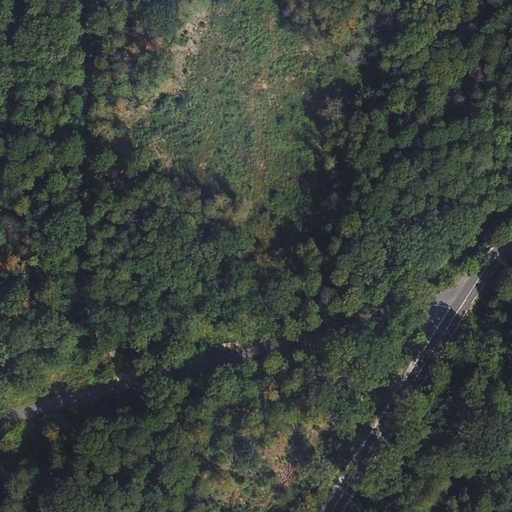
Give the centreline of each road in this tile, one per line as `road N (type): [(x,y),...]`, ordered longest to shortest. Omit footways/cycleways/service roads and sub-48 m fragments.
road 1 (unclassified): [(470,286),(0,420)]
road 2 (track): [(86,0),(91,307),(145,379)]
road 3 (track): [(400,0),(396,234),(422,302)]
road 4 (secondary): [(329,511),(470,286)]
road 5 (track): [(0,378),(145,379)]
